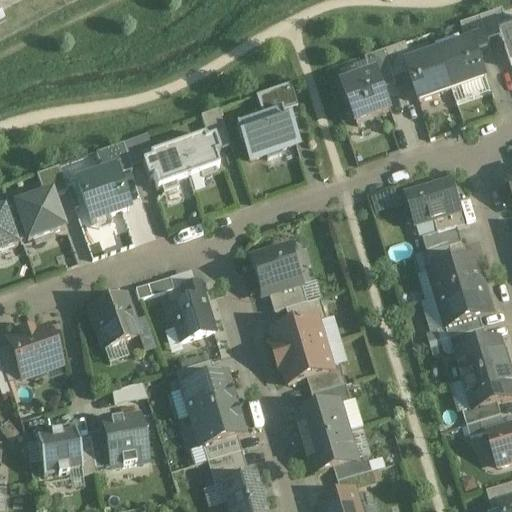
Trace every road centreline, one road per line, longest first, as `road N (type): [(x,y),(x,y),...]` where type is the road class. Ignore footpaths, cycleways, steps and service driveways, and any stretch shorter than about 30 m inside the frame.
road 1 (residential): [(299,511),(220,231)]
road 2 (residential): [(469,143),(220,231)]
road 3 (residential): [(220,231),(64,288)]
road 4 (residential): [(511,284),(469,143)]
